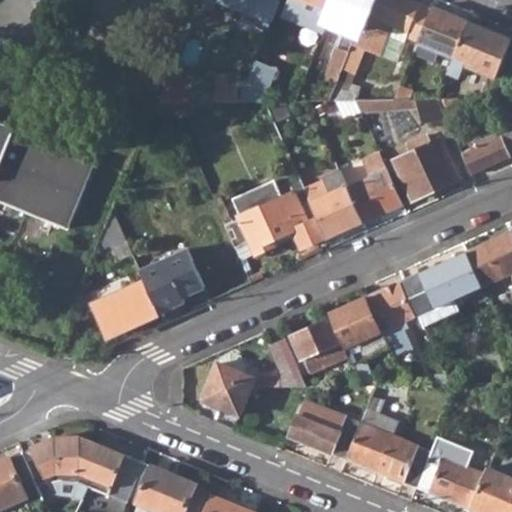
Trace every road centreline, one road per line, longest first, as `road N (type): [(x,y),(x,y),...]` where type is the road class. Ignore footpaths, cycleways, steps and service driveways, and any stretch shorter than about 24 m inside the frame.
road 1 (residential): [(76,389),(511,191)]
road 2 (residential): [(76,389),(371,511)]
